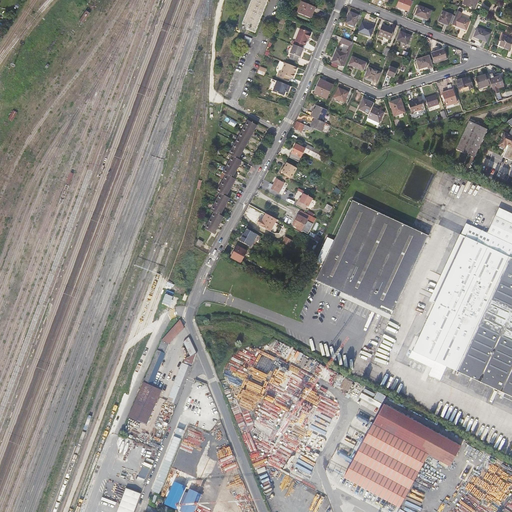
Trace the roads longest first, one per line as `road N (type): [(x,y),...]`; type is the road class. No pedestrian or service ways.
road 1 (residential): [(263,511),(189,313),(313,65)]
road 2 (residential): [(313,65),(380,93),(484,54)]
road 3 (residential): [(347,0),(484,54)]
